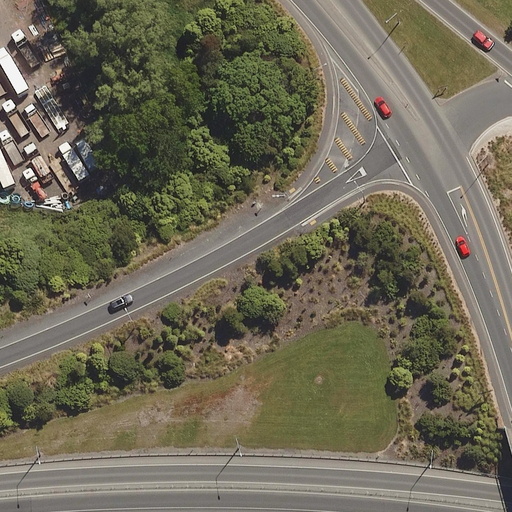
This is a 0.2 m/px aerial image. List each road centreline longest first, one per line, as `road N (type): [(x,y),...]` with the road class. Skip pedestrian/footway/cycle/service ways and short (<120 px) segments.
road 1 (motorway): [(0,486),(225,473),(511,495)]
road 2 (motorway): [(427,511),(214,498),(0,508)]
road 3 (motorway): [(0,359),(160,291),(325,196)]
road 4 (motorway): [(325,196),(345,151),(351,102),(322,17)]
road 5 (primary): [(455,184),(511,345)]
road 6 (primary): [(348,0),(443,131)]
road 7 (primary): [(418,145),(322,17)]
